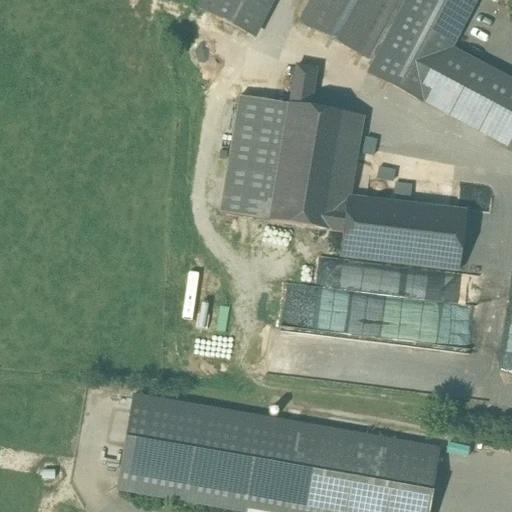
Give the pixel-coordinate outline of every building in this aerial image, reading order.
[(202,0),(197,9),(210,16),(246,35),(264,0),(202,0)] [(311,0),(299,24),(374,63),(375,64),(375,63),(408,0),(311,0)] [(476,0),(408,0),(375,63),(375,64),(374,63),(368,74),(507,148),(506,148),(508,149),(508,147),(511,139),(511,82),(494,73),(494,72),(492,72),(472,62),(473,61),(471,60),(471,61),(451,50),(456,39),(457,40),(457,38),(476,0)] [(362,118),(310,110),(316,70),(296,66),(293,85),(292,85),(289,106),(269,223),(342,234),(339,258),(458,272),(466,212),(349,199),(362,118)] [(219,214),(269,223),(289,106),(239,97),(219,214)] [(511,303),(502,362),(511,363),(511,303)] [(428,511),(439,449),(134,397),(117,490),(244,511),(428,511)]
